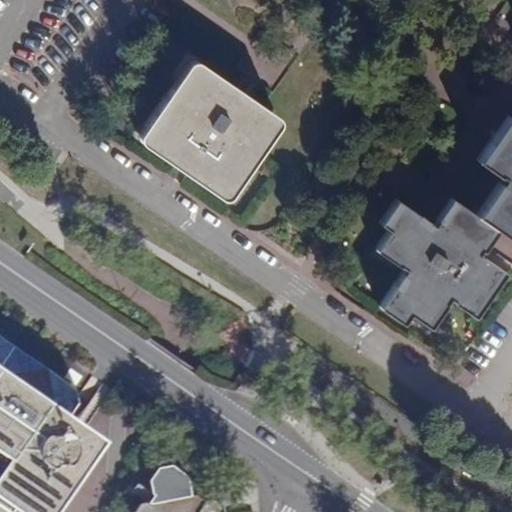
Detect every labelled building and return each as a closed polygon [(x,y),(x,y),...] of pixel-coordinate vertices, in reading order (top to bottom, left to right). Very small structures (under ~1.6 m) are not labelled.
[(190,61),(188,63),(172,85),(176,87),(179,83),(182,85),(196,65),(202,68),(204,65),(198,61),(195,60),(192,60),(190,61)] [(230,185),(234,187),(264,143),(258,138),(272,118),(266,113),(268,110),(204,65),(202,68),(196,65),(182,85),(179,83),(176,87),(172,85),(144,126),(148,128),(143,134),(164,148),(162,151),(176,160),(174,164),(188,173),(190,170),(204,180),(206,177),(226,191),(230,185)] [(278,120),(275,114),(268,110),(266,113),(272,118),(258,138),(264,143),(276,125),(278,122),(278,120)] [(511,149),(511,118),(507,115),(493,135),(498,139),(511,149)] [(140,139),(142,142),(174,164),(176,160),(162,151),(164,148),(143,134),(148,128),(144,126),(140,132),(139,134),(139,137),(140,139)] [(476,159),(481,163),(498,139),(493,135),(476,159)] [(511,149),(498,139),(481,163),(502,177),(498,183),(503,186),(489,206),(484,202),(475,214),(451,197),(432,224),(395,198),(379,223),(388,229),(378,243),(402,259),(398,265),(404,269),(378,305),(403,322),(409,313),(423,323),(439,300),(444,304),(448,298),(473,315),(489,291),(484,287),(499,267),(479,253),(496,229),(511,240),(511,149)] [(188,173),(219,195),(222,197),(225,197),(228,195),(229,193),(234,187),(230,185),(226,191),(206,177),(204,180),(190,170),(188,173)] [(498,183),(484,202),(489,206),(503,186),(498,183)] [(402,259),(378,243),(374,248),(398,265),(402,259)] [(499,267),(484,287),(489,291),(504,270),(499,267)] [(439,300),(423,323),(428,327),(444,304),(439,300)] [(0,449),(3,452),(31,446),(52,416),(64,424),(84,396),(59,378),(41,380),(38,364),(0,336),(0,449)] [(73,368),(68,376),(79,383),(84,376),(73,368)] [(75,464),(76,457),(75,449),(70,443),(64,439),(56,438),(49,440),(43,446),(40,452),(40,460),(43,467),(49,472),(56,475),(64,474),(70,470),(75,464)] [(170,467),(159,468),(149,483),(150,495),(154,498),(149,506),(145,504),(137,505),(131,511),(221,511),(221,505),(213,500),(205,501),(188,490),(186,478),(170,467)] [(149,483),(159,468),(157,469),(148,480),(149,483)] [(244,500),(255,486),(236,473),(226,487),(244,500)]
